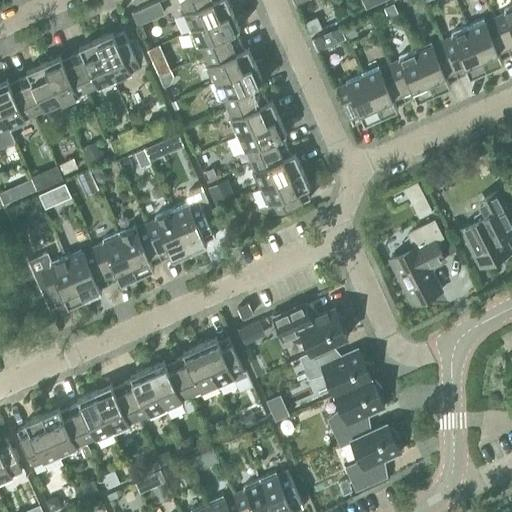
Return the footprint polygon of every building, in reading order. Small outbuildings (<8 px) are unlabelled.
[(189,29),(233,10),(228,0),(182,0),(180,1),(185,12),(182,13),(189,29)] [(393,2),(383,7),(389,19),(398,15),(393,2)] [(496,16),(511,52),(511,4),(504,8),(506,12),(496,16)] [(233,10),(189,29),(196,46),(200,44),(204,55),(241,39),(236,29),(240,27),(233,10)] [(316,16),(304,21),(309,33),(321,28),(316,16)] [(511,52),(496,16),(485,21),(484,17),(468,24),(487,68),(504,61),(502,57),(511,52)] [(352,22),(343,27),(348,39),(358,35),(352,22)] [(487,68),(468,24),(452,32),(453,35),(443,39),(459,76),(469,71),(470,76),(487,68)] [(340,26),(311,38),(316,50),(345,38),(340,26)] [(96,38),(116,81),(132,74),(130,71),(141,66),(140,65),(147,62),(136,37),(129,40),(125,30),(115,34),(113,30),(96,38)] [(72,53),(88,90),(98,85),(99,89),(116,81),(96,38),(79,45),(81,49),(72,53)] [(241,39),(204,55),(209,64),(205,66),(212,82),(256,63),(249,46),(245,48),(241,39)] [(415,48),(434,91),(451,84),(449,80),(459,76),(443,39),(433,44),(431,41),(415,48)] [(434,91),(415,48),(399,55),(400,58),(390,63),(406,99),(416,95),(418,99),(434,91)] [(88,90),(72,53),(62,58),(60,54),(43,61),(59,97),(63,105),(79,98),(77,94),(88,90)] [(165,57),(154,62),(158,72),(169,67),(165,57)] [(28,72),(19,77),(28,97),(35,113),(45,109),(47,112),(63,105),(59,97),(43,61),(27,68),(28,72)] [(263,80),(256,63),(212,82),(220,98),(223,97),(227,107),(264,91),(260,81),(263,80)] [(379,64),(362,71),(382,115),(398,107),(397,103),(406,99),(390,63),(380,67),(379,64)] [(170,69),(159,74),(164,84),(169,82),(172,74),(170,69)] [(365,122),(382,115),(362,71),(346,78),(348,81),(337,86),(353,122),(363,118),(365,122)] [(7,77),(0,80),(0,105),(10,128),(26,121),(25,118),(35,113),(28,97),(19,77),(9,81),(7,77)] [(236,135),(280,116),(272,99),(268,100),(264,91),(227,107),(232,117),(229,119),(236,135)] [(177,97),(170,100),(174,108),(181,106),(177,97)] [(10,128),(0,105),(0,147),(15,141),(10,128)] [(251,160),(287,144),(283,134),(287,132),(280,116),(236,135),(243,151),(246,149),(251,160)] [(147,125),(136,129),(141,141),(151,136),(147,125)] [(118,134),(108,139),(115,153),(125,149),(118,134)] [(156,142),(143,147),(149,158),(161,153),(156,142)] [(287,144),(251,160),(255,170),(252,171),(259,187),(303,168),(295,151),(291,153),(287,144)] [(143,147),(134,152),(140,165),(150,161),(149,158),(143,147)] [(99,148),(85,154),(89,164),(103,158),(99,148)] [(72,156),(58,162),(63,172),(76,165),(72,156)] [(213,166),(205,169),(208,177),(216,174),(213,166)] [(88,167),(76,173),(80,183),(93,177),(88,167)] [(303,168),(259,187),(266,204),(270,202),(275,213),(311,197),(306,187),(310,185),(303,168)] [(41,169),(30,174),(36,188),(47,183),(41,169)] [(96,172),(95,176),(97,180),(101,181),(105,179),(106,176),(104,172),(100,170),(96,172)] [(30,176),(18,181),(24,192),(35,187),(30,176)] [(217,181),(208,185),(216,201),(225,198),(217,181)] [(417,182),(404,189),(411,203),(424,196),(417,182)] [(63,183),(53,187),(60,202),(70,198),(63,183)] [(171,207),(191,250),(207,243),(205,239),(216,234),(212,227),(219,224),(202,184),(188,190),(186,197),(187,200),(171,207)] [(475,221),(463,228),(482,265),(511,251),(503,234),(504,229),(511,225),(511,219),(497,190),(474,201),(479,212),(475,214),(474,218),(475,221)] [(191,250),(171,207),(155,214),(156,217),(146,222),(162,258),(172,254),(174,258),(191,250)] [(413,247),(391,258),(414,304),(442,290),(432,269),(433,265),(445,259),(436,241),(443,238),(433,219),(405,233),(413,247)] [(162,258),(146,222),(136,226),(135,223),(118,230),(138,274),(155,266),(153,262),(162,258)] [(94,245),(110,281),(119,277),(121,281),(138,274),(118,230),(102,237),(104,240),(94,245)] [(110,281),(94,245),(83,250),(82,246),(66,253),(85,297),(102,290),(100,286),(110,281)] [(45,250),(27,258),(48,304),(55,301),(57,305),(67,300),(68,304),(85,297),(66,253),(50,260),(45,250)] [(243,317),(253,312),(249,301),(238,306),(243,317)] [(303,331),(312,350),(312,351),(330,342),(331,343),(348,335),(346,329),(348,328),(345,316),(340,315),(335,306),(311,316),(305,302),(274,316),(283,336),(303,331)] [(200,343),(219,386),(236,379),(234,376),(245,371),(229,335),(219,339),(217,335),(200,343)] [(335,393),(372,376),(371,374),(373,374),(371,362),(365,361),(359,347),(337,357),(331,343),(330,342),(312,351),(312,350),(301,355),(310,376),(326,372),(335,393)] [(219,386),(200,343),(183,350),(185,354),(176,358),(192,395),(202,390),(203,393),(219,386)] [(192,395),(176,358),(166,363),(164,359),(148,366),(167,410),(183,402),(181,399),(192,395)] [(167,410),(148,366),(131,373),(132,377),(123,382),(139,418),(149,413),(151,417),(167,410)] [(372,376),(335,393),(342,407),(329,418),(341,445),(352,440),(352,439),(370,431),(370,430),(364,416),(385,406),(379,392),(382,387),(375,378),(373,379),(372,376)] [(139,418),(123,382),(113,386),(111,382),(95,389),(114,433),(130,426),(129,422),(139,418)] [(114,433),(95,389),(78,397),(80,401),(70,405),(85,442),(96,437),(98,440),(114,433)] [(85,442),(70,405),(61,409),(59,405),(42,412),(61,456),(78,449),(76,446),(85,442)] [(254,411),(238,418),(242,427),(258,420),(254,411)] [(61,456),(42,412),(25,420),(27,424),(17,428),(33,465),(44,460),(45,463),(61,456)] [(280,422),(280,425),(283,431),(285,433),(289,433),(291,432),(294,429),(294,426),(291,420),(289,418),(285,418),(282,420),(280,422)] [(388,422),(370,430),(370,431),(352,439),(352,440),(361,459),(347,466),(357,489),(386,476),(380,461),(401,451),(397,441),(400,437),(392,427),(391,428),(388,422)] [(224,426),(209,433),(212,441),(227,434),(224,426)] [(0,483),(13,478),(11,474),(22,470),(6,433),(0,435),(0,483)] [(248,433),(242,436),(245,441),(250,439),(248,433)] [(190,436),(180,440),(185,451),(195,447),(190,436)] [(239,436),(233,439),(237,447),(243,444),(239,436)] [(168,450),(156,455),(160,466),(172,461),(168,450)] [(200,453),(188,458),(194,471),(205,466),(200,453)] [(155,454),(142,460),(147,472),(160,467),(155,454)] [(173,463),(163,467),(168,478),(178,474),(173,463)] [(148,476),(136,481),(140,491),(165,480),(159,468),(147,473),(148,476)] [(260,477),(275,511),(295,511),(294,509),(304,505),(288,469),(277,474),(276,470),(260,477)] [(114,470),(100,476),(105,488),(119,482),(114,470)] [(275,511),(260,477),(244,485),(245,488),(235,492),(244,511),(275,511)] [(93,479),(75,487),(80,499),(99,491),(93,479)] [(116,490),(107,494),(110,500),(119,497),(116,490)] [(244,511),(235,492),(225,497),(223,493),(207,501),(212,511),(244,511)] [(56,494),(45,499),(50,511),(62,507),(56,494)] [(102,496),(90,501),(93,509),(105,504),(102,496)] [(212,511),(207,501),(191,508),(193,511),(190,511),(212,511)]
